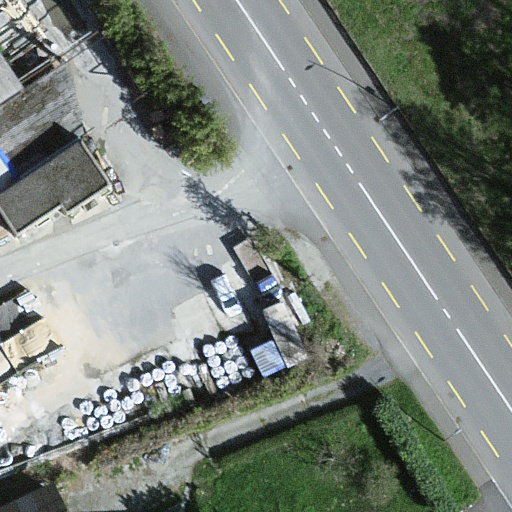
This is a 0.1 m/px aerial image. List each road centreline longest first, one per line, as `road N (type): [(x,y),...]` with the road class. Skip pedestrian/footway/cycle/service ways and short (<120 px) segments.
road 1 (unclassified): [(335,155),(0,280)]
road 2 (track): [(454,333),(382,372),(200,442),(180,458),(167,511)]
road 3 (primary): [(335,155),(511,419)]
road 4 (primary): [(231,0),(335,155)]
